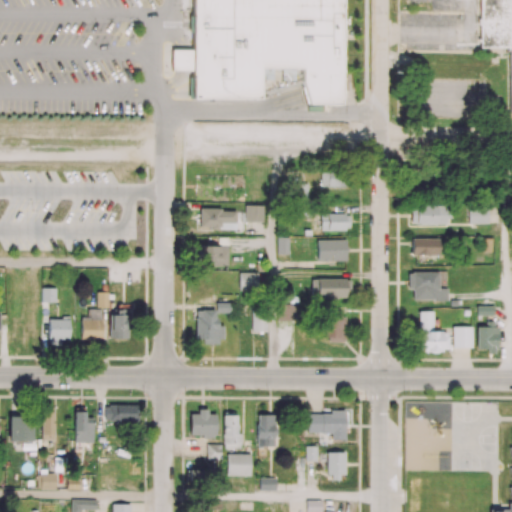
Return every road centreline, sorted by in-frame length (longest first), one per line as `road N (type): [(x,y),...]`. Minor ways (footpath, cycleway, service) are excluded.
road 1 (tertiary): [(511,380),(0,375)]
road 2 (residential): [(165,115),(164,511)]
road 3 (residential): [(381,0),(381,379)]
road 4 (residential): [(381,379),(380,511)]
